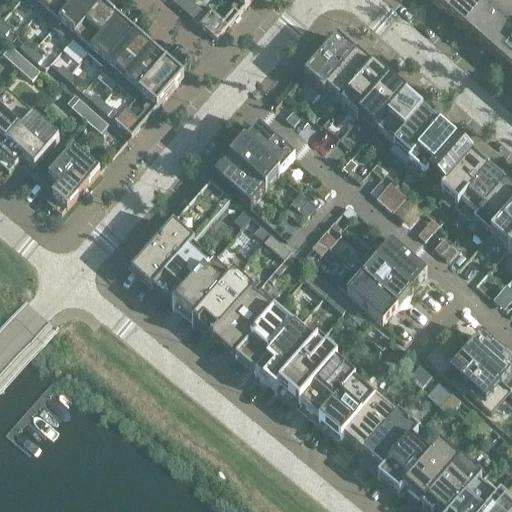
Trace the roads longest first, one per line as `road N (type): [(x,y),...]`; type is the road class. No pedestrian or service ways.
road 1 (residential): [(343,511),(69,282)]
road 2 (residential): [(69,282),(233,94)]
road 3 (residential): [(360,0),(511,132)]
road 4 (residential): [(465,297),(347,194)]
road 5 (residential): [(347,194),(233,94)]
road 6 (residential): [(240,87),(140,0)]
